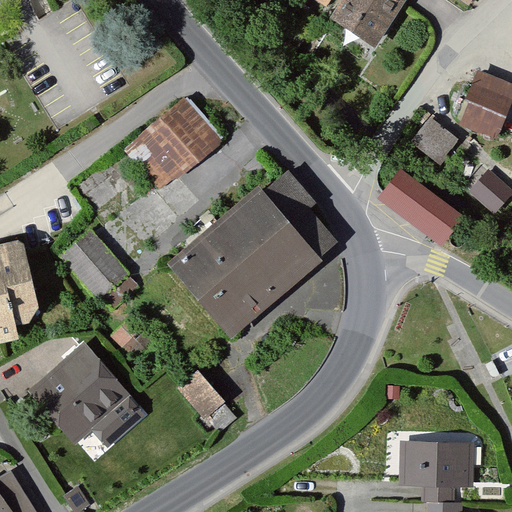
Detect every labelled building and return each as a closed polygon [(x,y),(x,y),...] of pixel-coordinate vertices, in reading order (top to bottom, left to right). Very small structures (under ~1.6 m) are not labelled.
[(407,0),(341,0),(330,18),(376,49),(407,0)] [(511,87),(481,76),(463,123),(495,135),(511,92),(511,87)] [(157,186),(225,143),(193,93),(125,136),(157,186)] [(455,141),(431,122),(415,141),(440,160),(455,141)] [(466,216),(400,169),(377,201),(443,248),(466,216)] [(262,183),(171,261),(234,336),(326,258),(323,255),(340,241),(311,207),(319,201),(292,170),(268,190),(262,183)] [(489,173),(474,191),(494,209),(510,192),(489,173)] [(58,253),(98,295),(114,281),(125,293),(140,279),(90,224),(58,253)] [(41,305),(25,238),(0,243),(0,343),(22,338),(19,324),(31,322),(41,305)] [(66,356),(29,388),(75,443),(112,411),(66,356)] [(181,382),(220,431),(238,416),(199,367),(181,382)] [(474,441),(399,438),(397,484),(472,487),(474,441)] [(0,511),(36,511),(11,475),(0,481),(0,511)]
